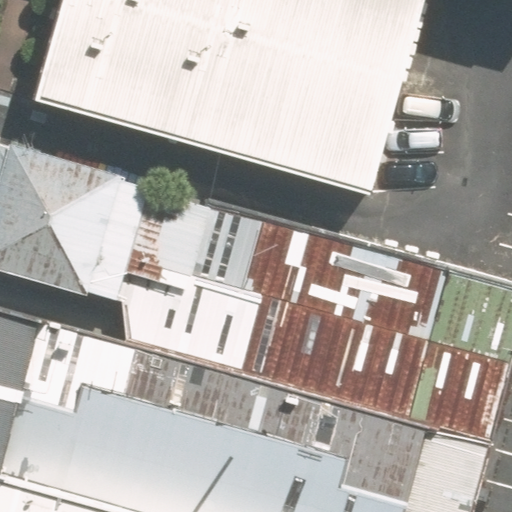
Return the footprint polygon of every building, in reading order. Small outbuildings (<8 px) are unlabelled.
[(369,192),(423,0),(60,0),(33,96),(369,192)] [(152,182),(13,142),(0,186),(0,268),(118,302),(152,182)] [(492,438),(511,359),(511,279),(152,182),(118,302),(125,336),(492,438)] [(125,336),(0,303),(0,475),(135,511),(471,511),(492,438),(125,336)] [(0,511),(135,511),(0,475),(0,511)]
